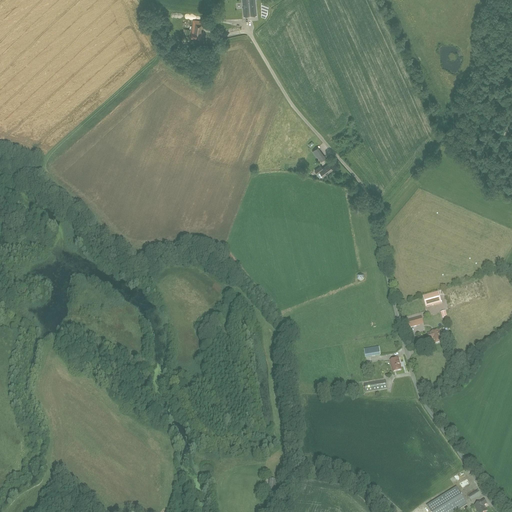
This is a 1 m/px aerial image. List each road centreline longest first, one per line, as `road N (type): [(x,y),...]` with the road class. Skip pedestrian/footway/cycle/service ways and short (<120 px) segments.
road 1 (unclassified): [(498,511),(420,397),(364,188),(292,106),(250,35)]
road 2 (track): [(270,511),(294,474),(309,468),(348,480),(386,511)]
